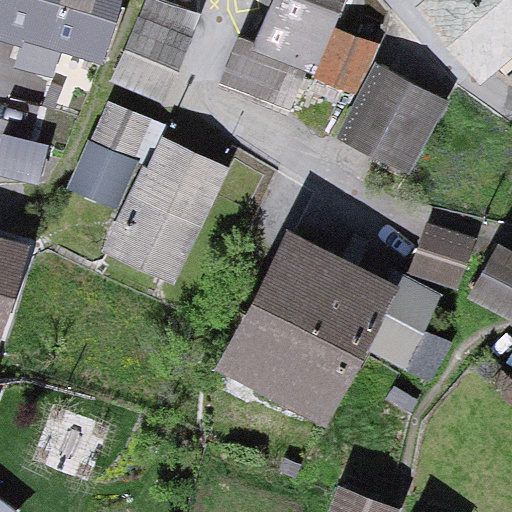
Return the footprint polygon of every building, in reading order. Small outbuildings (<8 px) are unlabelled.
[(121,0),(3,0),(0,11),(0,25),(102,58),(121,0)] [(276,0),(258,46),(354,84),(369,47),(325,30),(336,0),(276,0)] [(511,0),(428,0),(420,8),(480,76),(511,48),(511,0)] [(191,20),(149,3),(116,81),(158,98),(191,20)] [(440,106),(375,72),(343,135),(408,168),(440,106)] [(151,126),(108,106),(71,187),(114,207),(151,126)] [(221,171),(161,143),(109,250),(170,279),(221,171)] [(469,241),(427,227),(412,272),(455,286),(469,241)] [(397,292),(286,235),(216,371),(323,426),(364,346),(402,365),(437,298),(403,281),(397,292)] [(0,334),(25,254),(0,246),(0,334)] [(511,257),(498,250),(472,296),(511,318),(511,257)] [(396,511),(401,498),(336,472),(320,511),(396,511)] [(0,511),(21,511),(0,501),(0,511)] [(415,511),(436,511),(420,503),(415,511)]
